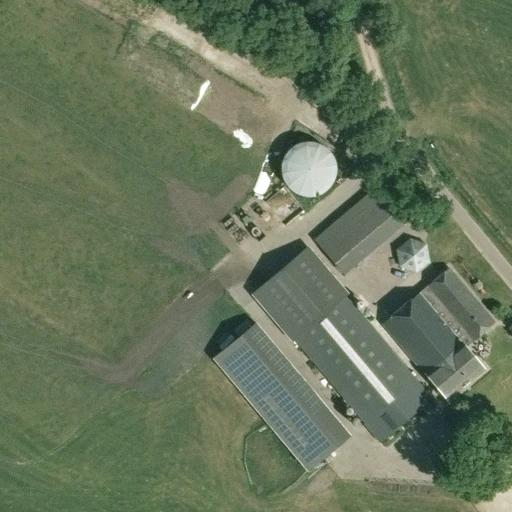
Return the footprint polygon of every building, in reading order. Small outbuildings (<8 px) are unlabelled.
[(319,235),(346,268),(413,214),(386,181),(319,235)] [(412,242),(402,263),(425,273),(434,253),(412,242)] [(431,399),(345,297),(348,294),(309,248),(253,294),(292,341),(295,338),(365,422),(363,423),(379,442),(431,399)] [(449,269),(383,324),(446,400),(483,369),(465,347),(494,323),(449,269)] [(313,461),(351,428),(311,382),(301,391),(255,337),(227,361),(313,461)]
